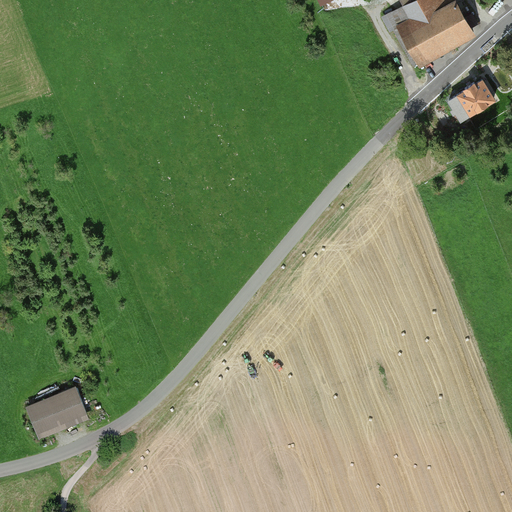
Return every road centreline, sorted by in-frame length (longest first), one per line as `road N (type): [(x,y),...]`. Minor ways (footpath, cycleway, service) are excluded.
road 1 (unclassified): [(511,21),(325,201),(159,396),(98,439),(0,470)]
road 2 (track): [(62,511),(67,492),(136,416)]
